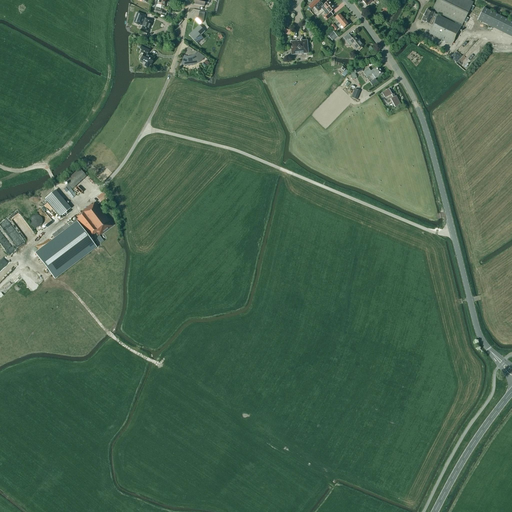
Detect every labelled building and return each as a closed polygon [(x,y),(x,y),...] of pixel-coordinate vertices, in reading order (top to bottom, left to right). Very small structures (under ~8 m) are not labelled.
[(437,0),(432,11),(456,22),(455,24),(439,16),(438,16),(434,14),(435,13),(427,9),(422,21),(432,26),(429,33),(452,45),(461,27),(462,25),(473,2),(468,0),(437,0)] [(314,7),(318,11),(321,9),(323,12),(331,5),(328,1),(324,5),(321,1),(314,7)] [(326,15),(323,17),(326,21),(333,15),(331,13),(335,9),(331,5),(323,12),(326,15)] [(511,21),(484,8),(479,19),(511,35),(511,21)] [(133,23),(142,26),(143,27),(144,26),(146,20),(145,19),(146,16),(137,13),(133,23)] [(197,18),(195,20),(200,25),(202,23),(204,21),(200,17),(201,15),(199,14),(196,16),(197,18)] [(335,18),(339,23),(344,20),(339,14),(335,18)] [(140,34),(146,36),(148,32),(152,21),(146,19),(146,20),(144,26),(143,27),(142,26),(140,34)] [(339,23),(337,25),(339,28),(341,26),(343,29),(348,25),(344,20),(339,23)] [(199,26),(189,35),(197,44),(203,38),(200,35),(204,31),(199,26)] [(332,31),(327,35),(330,39),(335,34),(332,31)] [(357,40),(354,37),(352,39),(348,34),(344,38),(346,41),(348,39),(349,41),(357,51),(363,46),(358,39),(357,40)] [(291,55),(308,54),(307,41),(290,42),(291,55)] [(150,65),(151,65),(154,58),(147,55),(150,49),(143,45),(141,49),(141,50),(140,52),(144,54),(141,60),(146,63),(145,65),(145,66),(148,68),(149,67),(150,65)] [(182,64),(185,65),(189,65),(192,64),(195,63),(198,62),(201,60),(203,57),(188,46),(182,64)] [(385,63),(380,67),(384,72),(389,68),(385,63)] [(373,70),(371,71),(369,68),(363,72),(367,78),(372,74),(375,79),(378,77),(383,74),(378,66),(373,70)] [(353,67),(350,69),(351,71),(348,72),(352,80),(357,78),(355,74),(356,73),(355,70),(353,67)] [(357,100),(360,91),(355,89),(351,98),(357,100)] [(389,89),(382,93),(384,97),(384,98),(383,100),(386,104),(389,105),(392,103),(393,104),(394,104),(396,107),(401,105),(396,96),(395,97),(393,94),(392,94),(389,89)] [(87,177),(79,168),(64,181),(73,190),(87,177)] [(70,209),(55,191),(45,199),(60,217),(70,209)] [(79,202),(83,198),(78,192),(73,196),(79,202)] [(107,197),(104,193),(97,198),(101,203),(107,197)] [(111,222),(96,202),(92,205),(92,204),(72,219),(73,219),(52,235),(56,241),(38,254),(54,276),(95,245),(94,243),(97,241),(93,236),(97,233),(100,236),(113,226),(110,223),(111,222)] [(41,217),(40,216),(39,215),(37,215),(36,215),(35,215),(34,215),(33,216),(32,217),(31,218),(30,219),(30,220),(30,221),(30,222),(30,224),(31,225),(32,226),(33,227),(34,227),(35,227),(36,228),(37,227),(39,227),(40,227),(41,226),(41,225),(42,224),(42,222),(43,221),(42,220),(42,219),(41,218),(41,217)]
